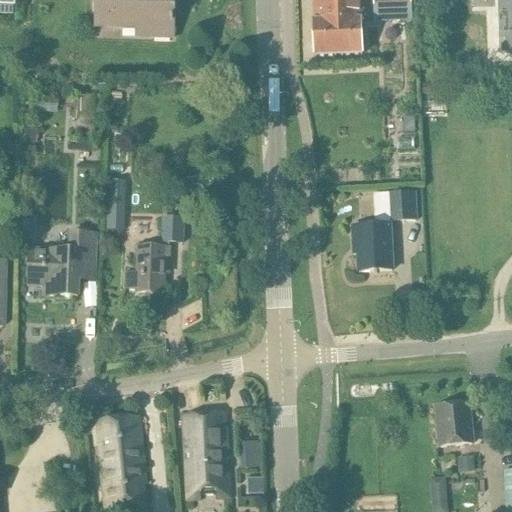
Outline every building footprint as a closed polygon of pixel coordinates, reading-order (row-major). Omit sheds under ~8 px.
[(0,0),(0,13),(17,13),(16,0),(0,0)] [(147,38),(173,38),(173,0),(95,0),(95,25),(147,27),(147,38)] [(313,21),(314,57),(362,55),(360,19),(365,19),(363,0),(311,0),(312,21),(313,21)] [(410,0),(373,0),(374,19),(411,17),(410,0)] [(511,0),(497,0),(499,54),(511,53),(511,0)] [(434,85),(423,85),(424,93),(434,93),(434,85)] [(80,96),(80,116),(93,116),(93,97),(80,96)] [(106,232),(123,232),(125,183),(108,182),(106,232)] [(417,222),(415,192),(386,194),(388,223),(417,222)] [(135,292),(163,293),(163,285),(167,285),(169,249),(169,244),(184,245),(185,220),(162,219),(160,245),(162,245),(162,248),(137,247),(136,274),(123,273),(123,292),(135,292)] [(358,272),(392,270),(389,224),(352,226),(353,248),(357,248),(358,272)] [(42,297),(78,298),(79,264),(95,264),(96,235),(69,234),(68,251),(29,250),(28,269),(43,269),(42,297)] [(474,446),(470,404),(432,408),(437,450),(474,446)] [(186,499),(229,497),(225,414),(182,416),(186,499)] [(97,421),(105,511),(141,511),(139,486),(145,485),(138,417),(97,421)] [(241,467),(261,468),(262,443),(242,442),(241,467)] [(511,511),(511,470),(502,472),(504,511),(511,511)] [(435,478),(434,511),(448,511),(449,478),(435,478)] [(248,497),(265,496),(264,480),(247,481),(248,497)]
